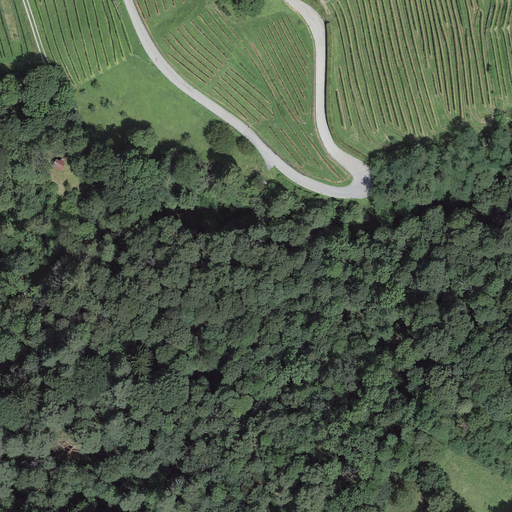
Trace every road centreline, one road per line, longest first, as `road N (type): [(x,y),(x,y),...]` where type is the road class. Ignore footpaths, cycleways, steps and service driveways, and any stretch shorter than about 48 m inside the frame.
road 1 (residential): [(127,0),(174,80),(296,176),(343,192),(364,179),(330,147),(320,124),(319,31),(290,0)]
road 2 (track): [(24,0),(115,213),(113,227),(12,305),(0,367)]
